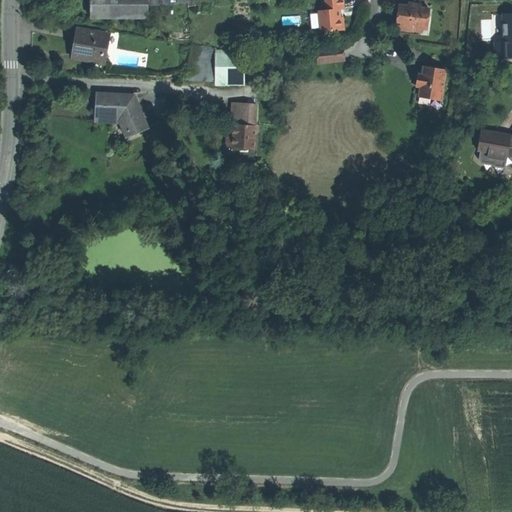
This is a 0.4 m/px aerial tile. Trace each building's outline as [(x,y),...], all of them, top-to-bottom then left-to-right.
[(91,0),(92,18),(148,18),(148,6),(148,0),(91,0)] [(344,9),(343,0),(325,0),(327,11),(319,12),(321,30),(330,29),(331,31),(345,30),(344,17),(341,17),(341,14),(340,10),(344,9)] [(430,8),(422,7),(409,6),(400,4),(398,16),(397,26),(422,29),(427,29),(430,8)] [(421,35),(422,29),(397,26),(396,32),(421,35)] [(76,58),(106,62),(110,34),(80,30),(78,44),(76,58)] [(217,50),(193,46),(189,76),(218,79),(217,50)] [(321,51),(322,64),(347,61),(346,49),(321,51)] [(247,51),(221,52),(221,50),(217,50),(218,79),(218,82),(247,81),(247,51)] [(422,97),(444,100),(449,71),(427,68),(425,74),(422,74),(421,80),(420,87),(423,87),(422,97)] [(98,105),(98,116),(121,118),(125,125),(130,136),(151,128),(137,96),(98,94),(98,105)] [(235,147),(257,148),(259,105),(236,104),(235,116),(235,125),(237,125),(236,137),(236,146),(235,147)] [(121,118),(98,116),(98,123),(125,125),(121,118)] [(491,152),(511,155),(511,138),(494,136),(491,152)] [(255,237),(267,238),(267,221),(256,221),(255,237)]
